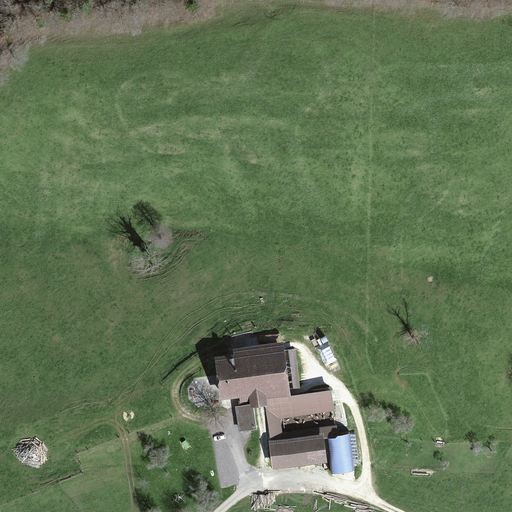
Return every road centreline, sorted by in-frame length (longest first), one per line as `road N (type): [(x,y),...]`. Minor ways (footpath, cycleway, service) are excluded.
road 1 (track): [(246,489),(276,480),(320,482),(399,511)]
road 2 (track): [(362,494),(359,422),(350,401),(311,365)]
